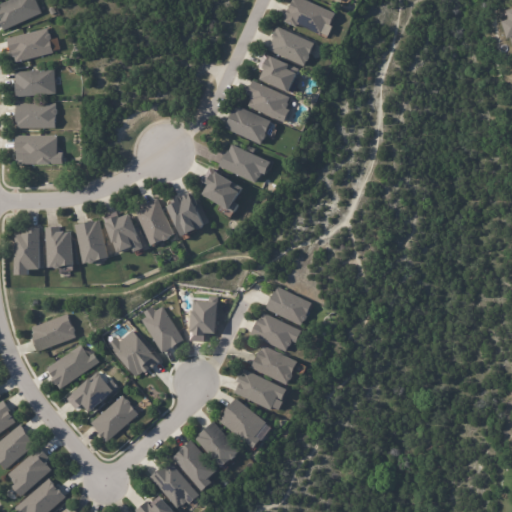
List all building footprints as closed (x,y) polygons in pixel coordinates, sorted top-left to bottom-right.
[(5,28),(1,18),(4,17),(2,13),(1,14),(0,11),(0,6),(13,0),(38,0),(44,13),(6,31),(5,28)] [(327,33),(321,31),(321,33),(296,23),(295,26),(282,20),(283,17),(282,17),(287,6),(288,6),(289,5),(290,5),(292,0),(308,0),(335,12),(331,23),(334,25),(329,35),(327,33)] [(267,46),(272,35),(271,35),(276,24),(315,41),(305,64),(267,47),(267,46)] [(16,55),(16,53),(13,54),(9,39),(50,28),(51,33),(53,34),(54,38),(53,40),(56,53),(18,63),(16,55)] [(295,77),(289,90),(259,77),(264,67),(256,64),(262,51),(271,54),(290,62),(299,66),(297,70),(298,71),(295,77)] [(57,78),(58,94),(19,97),(19,86),(18,86),(17,83),(18,83),(17,72),(57,69),(57,78)] [(288,98),(287,100),(288,102),(286,107),(289,109),(284,121),(246,104),(247,102),(248,103),(250,97),(247,96),(249,92),(246,91),(251,79),(289,96),(288,98)] [(19,121),(19,106),(18,106),(18,104),(58,104),(58,108),(59,110),(59,114),(58,115),(58,129),(20,129),(20,122),(19,122),(19,121)] [(227,128),(235,110),(237,110),(239,105),(275,122),(264,145),(227,128)] [(20,152),(20,150),(19,150),(19,136),(60,136),(60,153),(66,153),(66,165),(23,165),(23,161),(21,161),(21,154),(20,154),(20,152)] [(248,151),(276,163),(271,175),(267,174),(266,178),(264,178),(261,184),(221,167),(226,154),(229,155),(231,151),(234,145),(248,151)] [(222,204),(207,194),(212,186),(209,184),(215,174),(217,175),(219,172),(237,184),(235,187),(245,193),(239,203),(243,206),(238,214),(222,204)] [(183,236),(169,207),(178,202),(177,200),(190,193),(192,199),(193,198),(202,217),(196,221),(199,228),(183,236)] [(165,242),(155,247),(135,209),(146,203),(147,204),(158,199),(178,236),(165,242)] [(117,212),(119,216),(120,215),(121,217),(131,213),(144,248),(136,251),(134,247),(119,253),(105,216),(117,211),(117,212)] [(109,259),(100,262),(99,263),(95,264),(93,263),(88,265),(77,225),(86,223),(86,224),(97,221),(97,222),(102,221),(112,258),(109,259)] [(77,266),(66,267),(63,269),(61,269),(60,268),(53,269),(47,228),(62,226),(63,232),(67,231),(67,233),(73,232),(78,266),(77,266)] [(19,275),(17,234),(28,234),(28,228),(42,228),(44,270),(32,270),(32,275),(19,275)] [(279,286),(316,304),(310,316),(311,318),(309,321),(307,322),(305,327),(268,309),(279,286)] [(210,302),(220,303),(218,334),(208,333),(207,337),(206,337),(206,342),(192,341),(193,331),(194,301),(210,302)] [(178,347),(176,349),(175,348),(166,354),(143,320),(148,317),(144,313),(153,307),(156,312),(164,306),(187,341),(178,347)] [(35,348),(31,337),(32,336),(31,332),(32,332),(30,326),(66,312),(70,325),(72,325),(74,329),(73,331),(75,336),(37,351),(35,348)] [(258,324),(260,324),(265,313),(305,332),(299,344),(297,343),(295,347),(292,347),(290,353),(253,335),(258,324)] [(161,364),(147,375),(146,373),(139,378),(109,345),(117,338),(121,342),(133,331),(140,338),(141,337),(162,363),(161,364)] [(87,352),(88,354),(92,351),(99,360),(60,388),(57,383),(56,383),(51,376),(53,375),(46,366),(80,342),(87,352)] [(301,364),(296,375),(297,377),(295,380),(294,381),(291,386),(254,368),(265,346),(302,363),(301,364)] [(276,411),(238,394),(242,384),(241,383),(247,370),(292,390),(286,401),(281,399),(276,411)] [(78,405),(75,408),(66,397),(88,377),(92,381),(100,374),(106,381),(110,377),(117,385),(113,388),(114,389),(90,411),(83,402),(81,404),(80,403),(78,405)] [(103,437),(101,435),(102,434),(93,424),(125,396),(128,400),(130,400),(133,403),(133,405),(141,415),(109,443),(105,439),(103,437)] [(253,447),(218,419),(223,412),(223,411),(234,397),(265,421),(265,422),(271,426),(261,439),(260,438),(253,447)] [(6,402),(14,413),(13,414),(15,418),(14,418),(18,423),(0,436),(0,404),(5,401),(6,402)] [(195,430),(208,418),(235,447),(216,464),(190,435),(195,430)] [(24,426),(36,441),(35,441),(38,446),(9,471),(0,461),(0,444),(22,425),(24,426)] [(179,451),(184,447),(183,446),(190,439),(218,470),(209,478),(213,482),(203,491),(172,456),(178,450),(179,451)] [(43,448),(50,457),(47,459),(50,463),(49,463),(54,469),(24,496),(16,486),(18,484),(15,480),(15,478),(12,474),(42,446),(43,448)] [(158,467),(159,468),(168,459),(198,493),(188,502),(186,499),(182,502),(180,502),(176,506),(148,475),(158,467)] [(56,485),(68,498),(52,511),(20,511),(18,509),(50,479),(56,485)] [(137,511),(135,509),(146,499),(153,508),(164,498),(177,511),(178,511),(137,511)] [(73,508),(76,511),(58,511),(69,503),(73,508)]
